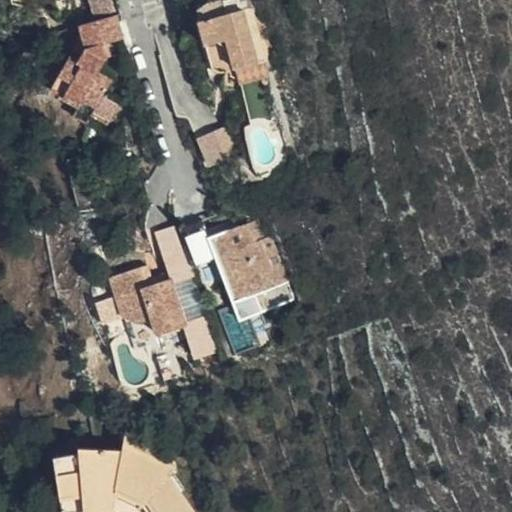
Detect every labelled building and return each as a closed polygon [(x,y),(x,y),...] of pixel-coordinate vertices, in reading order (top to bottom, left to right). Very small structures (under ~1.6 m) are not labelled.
[(118,8),(115,0),(94,0),(98,13),(118,8)] [(223,72),(236,69),(257,63),(242,10),(249,9),(247,0),(226,0),(222,1),(226,14),(203,21),(200,22),(212,68),(223,72)] [(199,11),(203,21),(226,14),(222,1),(205,5),(199,11)] [(126,36),(119,11),(83,21),(86,33),(56,86),(68,93),(67,96),(81,104),(86,95),(101,103),(95,112),(110,120),(121,101),(105,93),(114,78),(101,71),(110,55),(107,41),(126,36)] [(257,63),(236,69),(240,82),(261,76),(257,63)] [(228,125),(201,135),(212,164),(238,153),(228,125)] [(203,219),(179,228),(185,246),(192,267),(217,258),(233,301),(252,295),(279,285),(284,298),(292,296),(269,237),(264,239),(257,219),(210,237),(203,219)] [(156,233),(163,254),(182,247),(175,226),(156,233)] [(171,279),(172,283),(195,276),(192,267),(185,246),(182,247),(163,254),(169,272),(171,279)] [(159,335),(186,327),(184,321),(172,283),(171,279),(153,285),(151,278),(147,266),(111,276),(117,296),(124,317),(138,324),(154,320),(159,335)] [(171,279),(169,272),(151,278),(153,285),(171,279)] [(279,285),(252,295),(257,309),(284,298),(279,285)] [(103,324),(124,317),(117,296),(95,302),(103,324)] [(196,356),(219,349),(207,314),(184,321),(186,327),(196,356)] [(122,451),(115,495),(112,511),(194,511),(170,474),(176,468),(173,453),(164,449),(171,437),(156,428),(149,440),(126,429),(122,451)] [(91,486),(115,495),(122,451),(79,446),(79,452),(55,457),(64,511),(75,511),(85,511),(84,500),(91,486)] [(91,511),(112,511),(115,495),(91,486),(84,500),(85,511),(91,511)]
